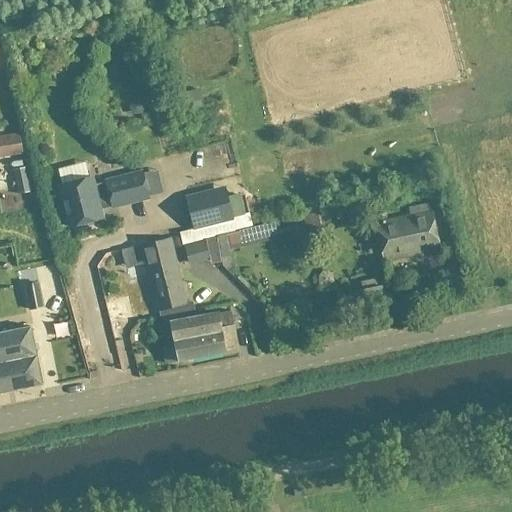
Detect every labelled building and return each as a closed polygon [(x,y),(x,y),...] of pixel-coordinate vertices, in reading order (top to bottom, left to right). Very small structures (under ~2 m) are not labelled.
[(201,104),(198,93),(179,98),(183,113),(201,109),(199,104),(201,104)] [(0,159),(21,156),(17,135),(0,138),(0,159)] [(58,187),(67,228),(100,221),(98,210),(110,208),(110,209),(147,200),(141,174),(105,183),(105,186),(93,188),(91,180),(58,187)] [(178,239),(179,243),(224,234),(251,228),(247,215),(243,216),(239,196),(227,199),(224,188),(183,198),(191,231),(177,235),(178,239)] [(408,218),(374,225),(382,264),(439,252),(431,213),(430,213),(428,206),(407,211),(408,218)] [(330,231),(326,212),(301,217),(305,237),(330,231)] [(251,228),(224,234),(228,252),(276,240),(272,223),(251,228)] [(169,324),(195,319),(191,302),(184,304),(170,251),(181,248),(179,243),(178,239),(139,249),(156,314),(157,314),(159,320),(169,324)] [(208,261),(204,243),(183,249),(188,267),(208,261)] [(245,267),(232,280),(252,302),(266,289),(245,267)] [(44,324),(42,311),(44,310),(39,285),(22,288),(26,312),(24,312),(26,321),(31,320),(33,326),(44,324)] [(365,314),(365,312),(391,308),(388,288),(362,294),(362,293),(349,296),(352,316),(365,314)] [(229,313),(169,324),(177,364),(224,354),(224,353),(237,350),(229,313)] [(0,334),(0,397),(41,388),(29,329),(0,334)]
